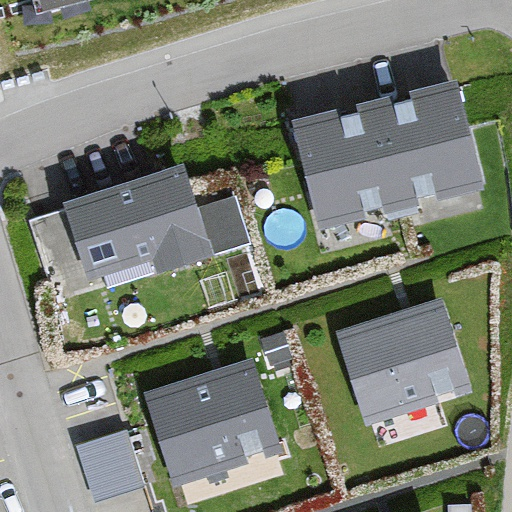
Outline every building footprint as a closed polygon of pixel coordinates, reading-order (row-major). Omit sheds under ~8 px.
[(39,0),(42,10),(81,0),(39,0)] [(474,192),(449,87),(297,123),(322,228),(474,192)] [(207,258),(181,170),(71,202),(93,277),(157,258),(161,271),(207,258)] [(62,196),(34,207),(56,264),(83,253),(62,196)] [(467,380),(440,294),(344,324),(372,410),(467,380)] [(277,438),(250,354),(152,385),(179,469),(277,438)] [(78,432),(93,487),(142,472),(127,418),(78,432)]
